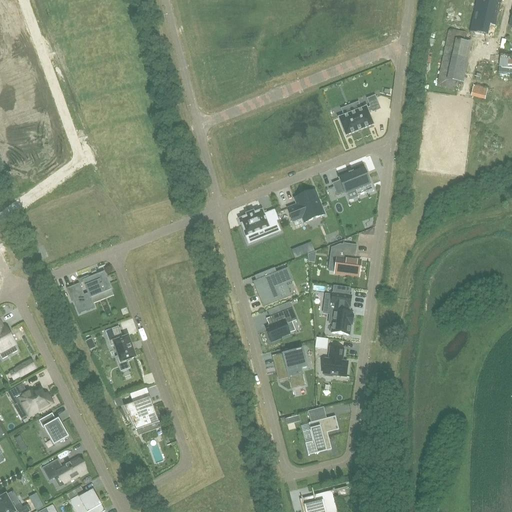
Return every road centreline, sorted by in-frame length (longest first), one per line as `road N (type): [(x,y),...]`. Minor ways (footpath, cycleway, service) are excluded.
road 1 (residential): [(221,210),(292,475),(348,460),(363,361)]
road 2 (residential): [(113,253),(190,466),(121,507)]
road 3 (residential): [(121,507),(17,292)]
road 4 (residential): [(221,210),(167,0)]
road 5 (residential): [(391,150),(363,361)]
road 6 (residential): [(391,150),(369,150),(221,210)]
road 7 (residential): [(410,0),(391,150)]
